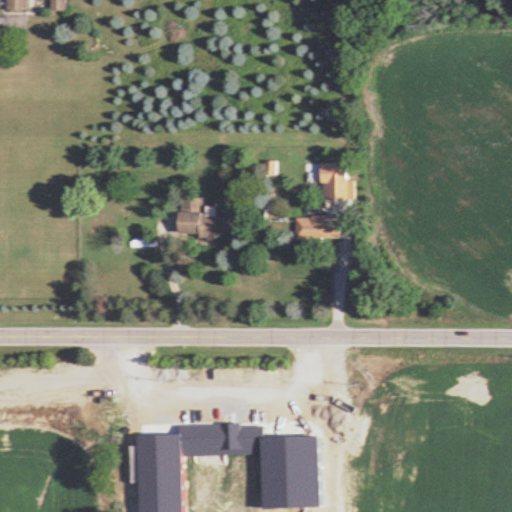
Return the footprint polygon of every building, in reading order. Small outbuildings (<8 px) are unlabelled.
[(7,0),(7,9),(29,10),(28,0),(51,0),(52,11),(68,11),(67,0),(7,0)] [(322,162),(322,199),(355,199),(355,180),(347,180),(347,162),(322,162)] [(181,233),(201,233),(201,239),(235,239),(235,214),(202,214),(202,196),(181,196),(181,233)] [(297,216),(297,238),(339,238),(339,216),(297,216)] [(267,454),(267,447),(283,447),(283,404),(264,404),(264,424),(182,425),(182,455),(267,454)] [(152,406),(106,406),(106,429),(152,429),(152,406)]
